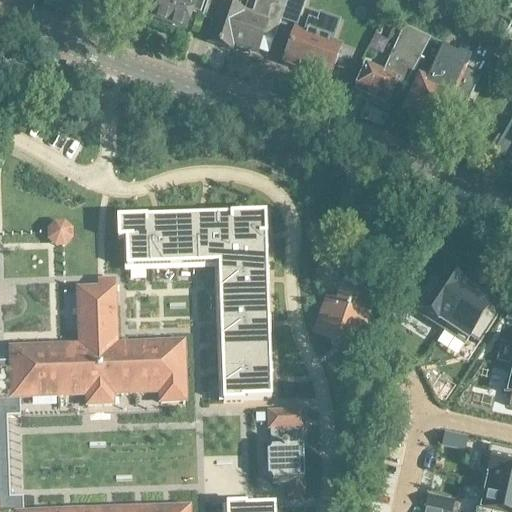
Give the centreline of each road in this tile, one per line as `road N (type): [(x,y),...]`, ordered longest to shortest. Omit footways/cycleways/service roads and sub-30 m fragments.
road 1 (secondary): [(349,140),(0,20)]
road 2 (secondary): [(349,140),(511,233)]
road 3 (secondary): [(511,209),(349,140)]
